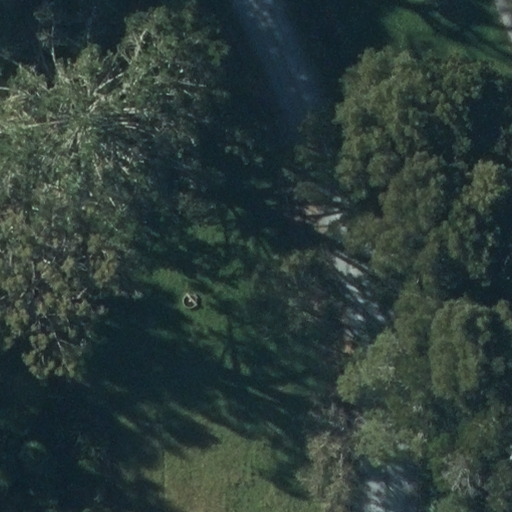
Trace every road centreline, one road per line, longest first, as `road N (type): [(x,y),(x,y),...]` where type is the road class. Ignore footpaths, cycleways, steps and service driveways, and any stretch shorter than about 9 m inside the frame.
road 1 (unknown): [(343,511),(345,370),(266,0)]
road 2 (unclassified): [(473,511),(511,397)]
